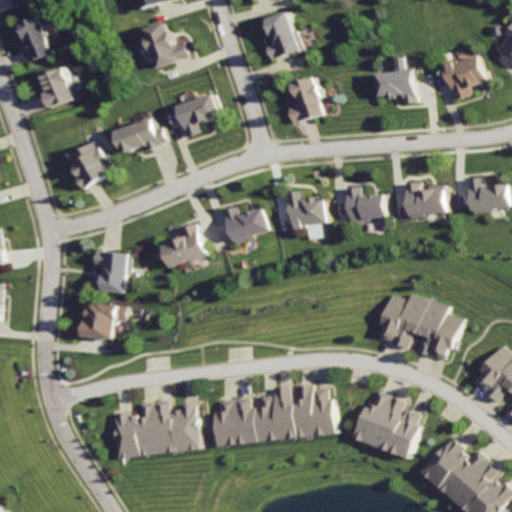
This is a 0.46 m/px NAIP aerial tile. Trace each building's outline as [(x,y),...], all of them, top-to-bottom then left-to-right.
[(142,0),(145,8),(173,0),(142,0)] [(274,43),(279,61),(311,50),(305,30),(303,31),(296,11),(274,19),(281,41),(274,43)] [(43,14),(27,20),(30,29),(24,31),(30,48),(33,47),(38,60),(57,54),(43,14)] [(150,28),(152,35),(149,35),(153,49),(155,49),(160,67),(194,57),(190,42),(178,45),(172,22),(150,28)] [(454,63),(466,97),(481,92),(479,86),(498,79),(489,55),(470,61),(469,57),(454,63)] [(385,72),(386,98),(403,97),(403,94),(411,93),(412,104),(428,103),(425,67),(415,67),(414,57),(404,58),(405,70),(385,72)] [(45,92),(49,106),(76,98),(67,67),(43,74),(48,90),(45,92)] [(294,106),(298,122),(328,115),(324,96),(327,95),(324,83),(322,83),(320,75),(299,80),(304,103),(294,106)] [(178,103),(190,135),(205,130),(202,123),(226,114),(218,92),(198,99),(197,96),(178,103)] [(119,130),(126,153),(146,146),(148,152),(163,147),(162,144),(170,141),(166,128),(159,130),(155,118),(119,130)] [(96,140),(82,149),(80,145),(68,153),(77,168),(74,169),(86,188),(114,170),(96,140)] [(487,176),(473,178),(477,212),(497,209),(497,207),(511,205),(511,183),(488,186),(487,176)] [(409,182),(412,218),(428,216),(428,213),(450,211),(448,185),(434,186),(434,190),(425,190),(424,181),(409,182)] [(348,186),(350,222),(370,221),(369,217),(390,215),(389,193),(365,194),(365,186),(348,186)] [(287,192),(291,229),(311,227),(310,223),(327,222),(324,196),(305,198),(304,191),(287,192)] [(239,205),(223,209),(232,242),(253,237),(253,234),(272,229),(266,206),(241,212),(239,205)] [(193,223),(180,228),(183,234),(177,237),(176,234),(159,242),(169,266),(186,258),(188,262),(206,254),(193,223)] [(0,225),(0,264),(10,263),(5,225),(0,225)] [(97,249),(96,265),(104,265),(102,290),(124,292),(126,271),(129,272),(131,252),(97,249)] [(0,282),(0,319),(5,320),(9,283),(0,282)] [(386,294),(376,323),(379,324),(375,337),(403,347),(408,330),(421,334),(415,351),(442,360),(446,346),(450,348),(460,318),(441,312),(443,306),(406,294),(404,300),(386,294)] [(89,302),(88,319),(85,319),(84,334),(114,337),(116,316),(126,317),(127,306),(89,302)] [(511,353),(498,343),(477,369),(481,372),(473,382),(496,400),(505,389),(511,395),(501,408),(511,416),(511,353)] [(220,412),(223,443),(337,429),(333,399),(329,400),(328,389),(315,390),(314,383),(299,385),(300,397),(292,398),(290,386),(275,388),(276,393),(261,395),(262,406),(253,407),(252,397),(222,401),(223,411),(220,412)] [(369,402),(356,437),(409,457),(421,424),(416,422),(419,412),(406,408),(404,415),(400,414),(406,399),(378,389),(373,404),(369,402)] [(116,412),(122,457),(205,446),(200,403),(185,405),(185,410),(174,412),(172,400),(142,404),(143,414),(134,415),(133,410),(116,412)] [(455,437),(426,472),(473,511),(495,511),(511,492),(511,490),(504,483),(501,486),(492,479),(501,469),(477,448),(470,455),(463,450),(466,447),(455,437)]
